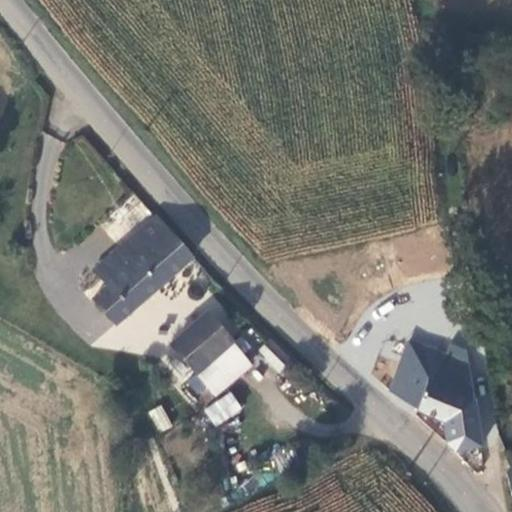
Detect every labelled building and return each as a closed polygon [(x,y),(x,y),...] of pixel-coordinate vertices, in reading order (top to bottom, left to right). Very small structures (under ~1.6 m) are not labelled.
[(426,46),(432,65),(486,49),(481,28),(426,46)] [(438,88),(492,73),(486,49),(432,65),(438,88)] [(192,254),(155,212),(92,268),(107,285),(92,298),(114,323),(192,254)] [(452,286),(451,277),(428,279),(429,288),(452,286)] [(232,340),(206,310),(168,341),(170,344),(195,374),(214,396),(253,365),(242,353),(250,347),(240,335),(232,340)] [(355,320),(346,346),(360,353),(358,357),(390,369),(400,340),(368,330),(371,325),(355,320)] [(293,363),(268,337),(258,349),(263,360),(280,375),(293,363)] [(442,420),(445,440),(457,448),(485,445),(471,364),(461,359),(465,348),(445,340),(441,350),(408,339),(389,391),(417,410),(442,420)] [(195,374),(170,344),(154,358),(167,373),(172,368),(186,383),(195,374)] [(200,409),(214,429),(242,409),(228,389),(200,409)] [(162,404),(147,410),(157,433),(171,427),(162,404)]
